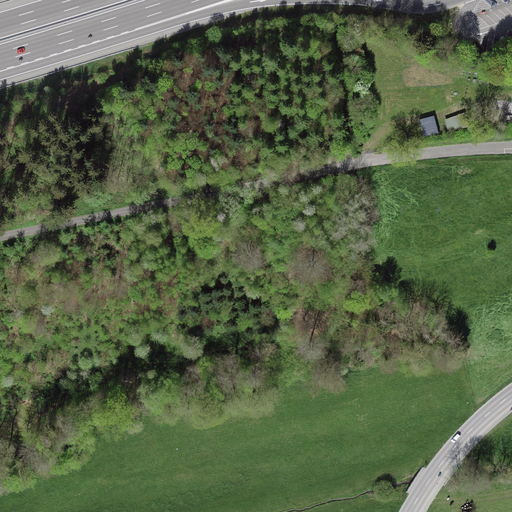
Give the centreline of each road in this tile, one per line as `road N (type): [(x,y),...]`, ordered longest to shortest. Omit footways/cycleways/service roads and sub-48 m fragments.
road 1 (track): [(0,426),(110,378),(253,350)]
road 2 (tertiary): [(409,511),(464,436),(511,394)]
road 3 (motorway): [(0,57),(131,17)]
road 4 (motorway): [(131,17),(151,22),(258,0)]
